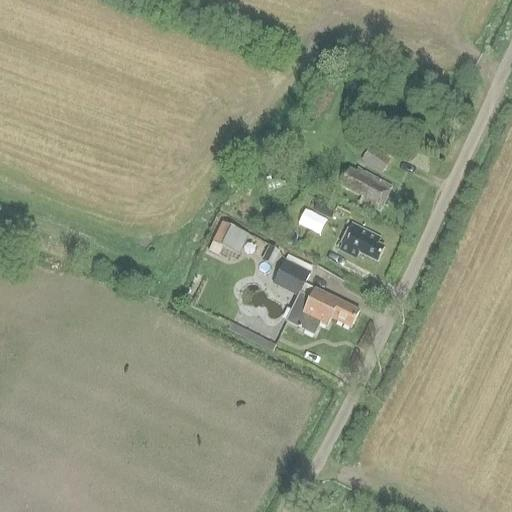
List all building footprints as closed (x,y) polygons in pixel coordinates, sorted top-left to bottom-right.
[(351,76),(345,90),(354,94),(360,80),(351,76)] [(372,146),(361,160),(381,175),(392,160),(372,146)] [(357,170),(355,175),(348,171),(340,187),(362,198),(359,203),(378,213),(391,187),(357,170)] [(331,218),(337,207),(319,198),(313,210),(331,218)] [(228,250),(237,231),(223,223),(208,253),(219,258),(223,248),(228,250)] [(378,242),(380,239),(350,225),(339,248),(357,257),(360,252),(378,260),(385,246),(378,242)] [(250,236),(246,248),(265,254),(269,242),(250,236)] [(280,252),(270,247),(262,262),(272,267),(280,252)] [(350,330),(359,311),(304,285),(310,274),(284,262),(274,284),(301,296),(288,323),(315,336),(321,324),(327,327),(330,321),(350,330)] [(233,324),(229,333),(274,352),(278,342),(233,324)]
